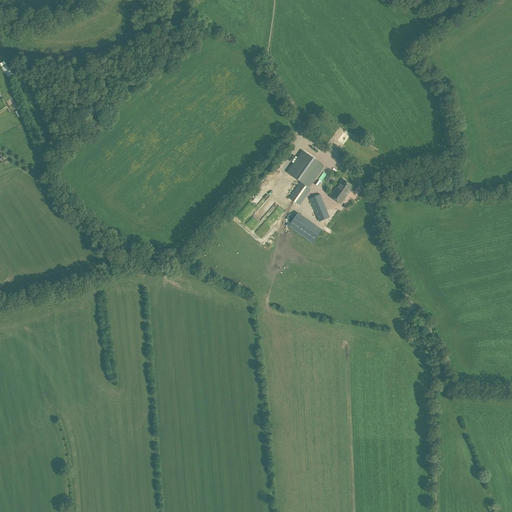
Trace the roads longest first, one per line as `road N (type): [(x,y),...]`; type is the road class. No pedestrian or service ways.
road 1 (unclassified): [(0,305),(94,279),(121,260),(175,261),(299,133)]
road 2 (track): [(111,264),(45,182),(0,148)]
